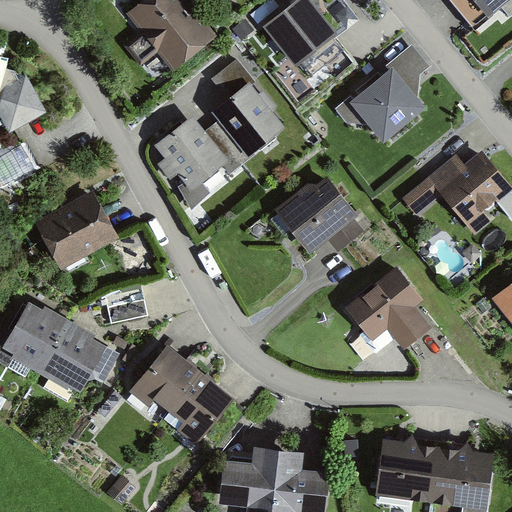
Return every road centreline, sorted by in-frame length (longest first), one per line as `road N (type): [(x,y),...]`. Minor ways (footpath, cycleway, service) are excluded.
road 1 (residential): [(32,20),(75,60),(244,356),(270,374),(333,395),(430,393),(511,413)]
road 2 (residential): [(511,136),(399,0)]
